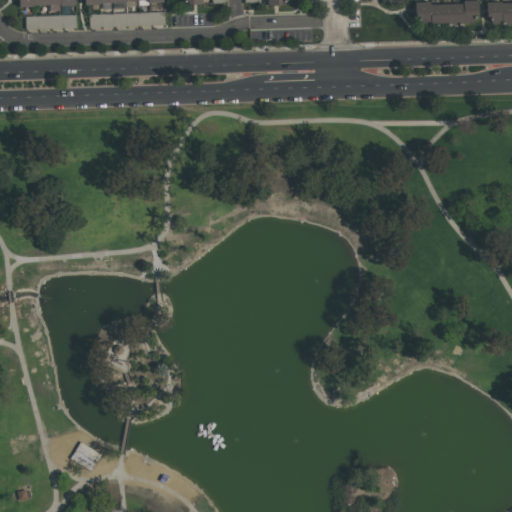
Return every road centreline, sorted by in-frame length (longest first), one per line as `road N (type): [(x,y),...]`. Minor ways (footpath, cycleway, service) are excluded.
road 1 (primary): [(511,57),(0,73)]
road 2 (primary): [(0,99),(270,90)]
road 3 (residential): [(0,27),(16,43),(211,37),(247,27)]
road 4 (primary): [(339,88),(511,81)]
